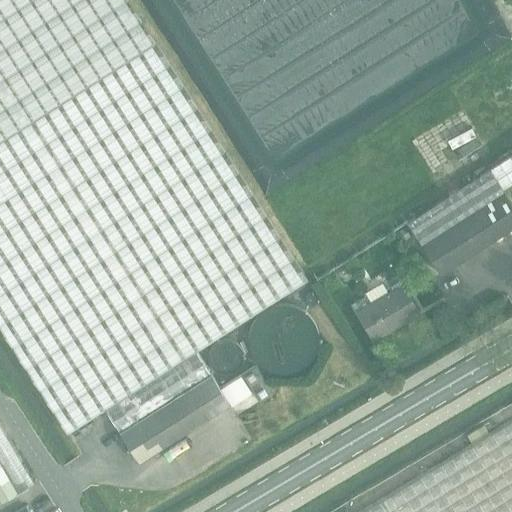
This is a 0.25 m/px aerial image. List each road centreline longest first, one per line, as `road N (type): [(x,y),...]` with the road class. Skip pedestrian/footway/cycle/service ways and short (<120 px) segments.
road 1 (primary): [(236,511),(511,350)]
road 2 (unclassified): [(69,511),(0,401)]
